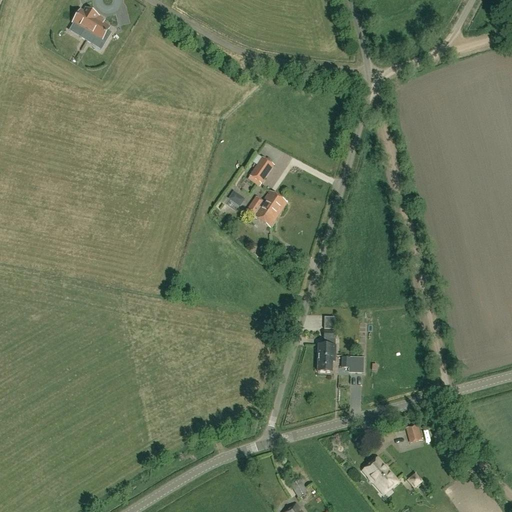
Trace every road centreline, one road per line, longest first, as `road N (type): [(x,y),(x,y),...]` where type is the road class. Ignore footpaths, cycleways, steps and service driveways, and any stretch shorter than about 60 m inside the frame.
road 1 (track): [(369,74),(454,415),(511,498)]
road 2 (unclassified): [(268,443),(373,88)]
road 3 (tertiary): [(268,443),(511,376)]
road 4 (unclassified): [(150,0),(234,49),(369,74)]
road 5 (tertiary): [(131,511),(193,473),(268,443)]
road 6 (unclassified): [(369,74),(442,47),(471,0)]
